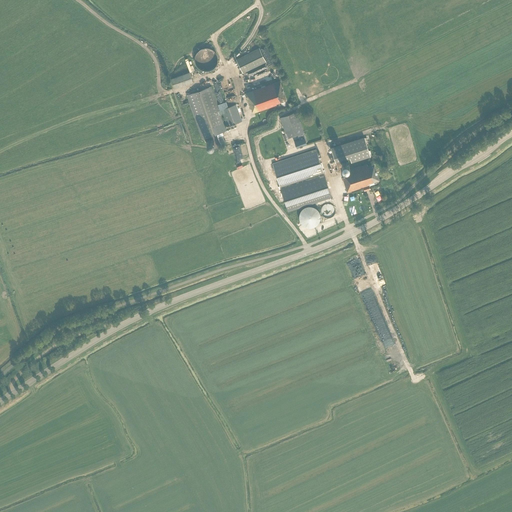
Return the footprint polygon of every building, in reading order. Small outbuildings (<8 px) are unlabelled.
[(207,48),(206,48),(205,48),(204,48),(203,48),(202,48),(201,49),(200,49),(200,50),(199,50),(198,51),(197,51),(197,52),(196,53),(196,54),(195,55),(195,56),(195,57),(194,58),(194,59),(194,60),(194,61),(195,61),(195,62),(195,63),(195,64),(196,64),(196,65),(196,66),(197,66),(197,67),(198,67),(198,68),(199,68),(199,69),(200,70),(201,70),(202,70),(203,71),(204,71),(205,71),(207,71),(208,71),(209,71),(210,70),(211,70),(212,69),(213,69),(213,68),(214,68),(214,67),(215,67),(215,66),(216,65),(217,64),(217,63),(217,62),(218,61),(218,60),(218,59),(218,58),(218,57),(217,57),(217,56),(217,55),(217,54),(216,54),(216,53),(215,52),(214,51),(214,50),(213,50),(212,50),(212,49),(211,49),(210,48),(209,48),(208,48),(207,48)] [(266,62),(263,55),(259,48),(236,59),(243,73),(266,62)] [(174,89),(193,82),(189,72),(171,79),(174,89)] [(253,113),(276,105),(276,104),(287,100),(280,81),(245,94),(250,109),(251,109),(253,113)] [(219,111),(216,101),(211,87),(186,95),(202,139),(226,131),(221,114),(222,114),(227,126),(242,121),(236,105),(219,111)] [(307,141),(296,112),(280,118),(287,138),(297,135),(299,140),(294,142),(296,148),(306,145),(305,141),(307,141)] [(351,163),(370,156),(364,137),(331,148),(335,162),(350,158),(351,163)] [(288,212),(331,198),(316,149),(272,164),(288,212)] [(379,180),(374,163),(367,166),(367,164),(342,172),(343,177),(342,177),(347,192),(369,185),(369,183),(379,180)] [(335,212),(335,211),(335,210),(335,209),(335,208),(334,207),(334,206),(333,206),(333,205),(332,205),(331,204),(330,204),(329,204),(328,203),(327,203),(326,204),(325,204),(324,205),(323,205),(322,206),(322,207),(321,208),(321,209),(321,210),(321,211),(321,212),(321,213),(321,214),(322,215),(323,216),(324,217),(325,217),(325,218),(326,218),(327,218),(328,218),(329,218),(330,218),(331,218),(331,217),(332,217),(333,216),(334,215),(334,214),(335,214),(335,213),(335,212)] [(311,228),(314,227),(316,225),(318,223),(319,220),(320,218),(320,215),(319,212),(317,210),(315,208),(313,207),(310,206),(307,206),(304,207),(302,209),(300,211),(299,213),(298,216),(298,219),(299,222),(301,224),(303,226),(306,227),(308,228),(311,228)]
